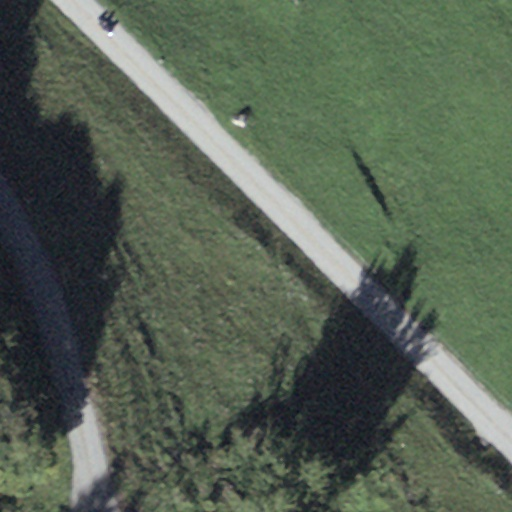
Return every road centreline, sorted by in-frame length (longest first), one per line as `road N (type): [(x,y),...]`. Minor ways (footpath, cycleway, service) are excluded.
road 1 (unclassified): [(511,450),(452,396),(85,0)]
road 2 (unclassified): [(0,196),(56,325),(98,511)]
